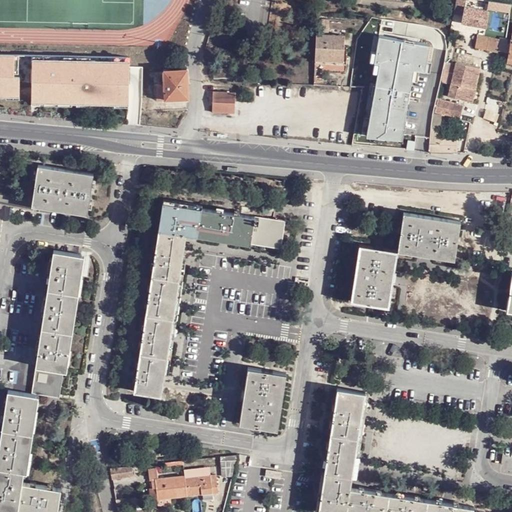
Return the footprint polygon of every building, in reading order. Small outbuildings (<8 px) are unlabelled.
[(455,0),(451,26),(485,31),(489,12),(464,8),(465,0),(455,0)] [(477,35),(452,30),(450,36),(477,41),(477,35)] [(347,34),(318,34),(317,59),(326,59),(327,64),(344,64),(345,48),(347,34)] [(366,68),(379,38),(370,35),(357,64),(366,68)] [(477,41),(450,36),(449,47),(481,52),(481,46),(487,47),(488,42),(477,41)] [(388,62),(392,51),(395,45),(379,38),(366,68),(365,70),(377,75),(381,66),(385,68),(388,62)] [(508,53),(509,46),(506,46),(507,42),(499,40),(499,42),(488,40),(488,42),(487,47),(481,46),(481,52),(497,55),(497,52),(508,53)] [(401,55),(392,51),(388,62),(396,66),(401,55)] [(469,93),(475,94),(480,73),(456,67),(447,102),(466,106),(469,93)] [(189,98),(188,68),(164,69),(164,83),(156,84),(157,100),(189,98)] [(381,90),(373,94),(384,116),(392,112),(381,90)] [(235,114),(235,93),(211,93),(211,114),(235,114)] [(472,107),(475,94),(469,93),(466,106),(472,107)] [(461,122),(463,110),(438,105),(435,117),(461,122)] [(435,119),(433,132),(442,133),(443,120),(435,119)] [(31,209),(86,217),(92,176),(37,169),(31,209)] [(162,205),(158,233),(186,237),(197,239),(201,211),(162,205)] [(254,219),(201,211),(197,239),(251,247),(254,219)] [(399,251),(399,253),(455,263),(461,223),(405,215),(399,251)] [(286,224),(254,219),(251,247),(282,251),(286,224)] [(186,237),(158,233),(151,279),(179,283),(186,237)] [(389,309),(399,253),(399,251),(359,245),(350,303),(389,309)] [(83,260),(52,255),(47,293),(78,298),(83,260)] [(179,283),(151,279),(145,318),(173,322),(179,283)] [(78,298),(47,293),(41,331),(72,336),(78,298)] [(173,322),(145,318),(139,357),(167,361),(173,322)] [(72,336),(41,331),(36,370),(39,370),(64,375),(67,375),(72,336)] [(167,361),(139,357),(133,396),(161,400),(167,361)] [(60,399),(64,375),(39,370),(35,396),(60,399)] [(240,429),(279,435),(288,378),(249,371),(240,429)] [(366,396),(339,391),(331,438),(360,442),(366,396)] [(37,400),(6,395),(1,434),(32,439),(37,400)] [(32,439),(1,434),(0,443),(0,473),(23,477),(26,477),(32,439)] [(360,442),(331,438),(325,477),(354,481),(360,442)] [(236,454),(220,456),(222,475),(230,475),(236,454)] [(208,459),(184,466),(185,469),(186,472),(210,463),(208,459)] [(186,472),(190,489),(220,480),(215,462),(210,463),(186,472)] [(132,465),(110,468),(112,479),(133,477),(132,465)] [(163,497),(190,489),(186,472),(185,469),(152,479),(155,489),(153,490),(154,495),(163,497)] [(23,477),(0,473),(0,511),(17,511),(22,489),(21,488),(23,477)] [(354,481),(325,477),(320,511),(348,511),(352,492),(354,481)] [(116,499),(123,499),(122,486),(113,486),(116,499)] [(22,489),(17,511),(57,511),(60,494),(22,489)] [(352,492),(348,511),(387,511),(390,497),(352,492)] [(390,497),(387,511),(428,511),(430,503),(390,497)] [(430,503),(428,511),(476,511),(430,503)]
